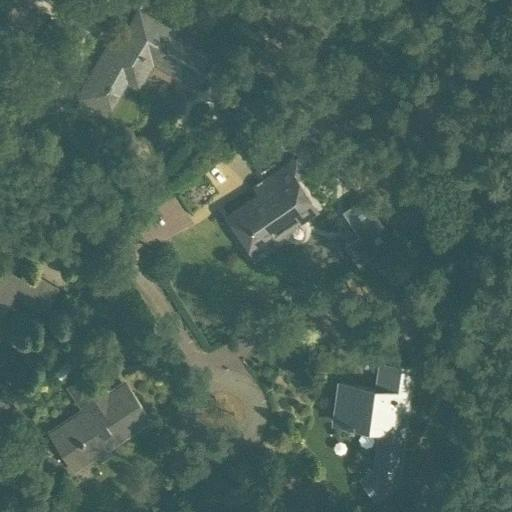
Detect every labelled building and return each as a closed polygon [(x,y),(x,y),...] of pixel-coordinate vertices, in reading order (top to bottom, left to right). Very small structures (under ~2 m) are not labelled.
[(108,45),(77,98),(105,114),(125,80),(136,78),(134,70),(143,54),(155,61),(154,63),(172,73),(176,66),(199,79),(212,57),(169,33),(172,29),(138,9),(128,26),(136,31),(128,45),(115,49),(108,45)] [(303,64),(287,77),(303,97),(315,88),(305,76),(310,72),(303,64)] [(300,107),(278,122),(293,144),(315,129),(300,107)] [(248,200),(227,214),(250,250),(261,242),(266,250),(277,243),(274,237),(315,209),(295,178),(302,173),(293,160),(254,187),(262,199),(252,206),(248,200)] [(357,236),(342,246),(356,266),(391,242),(377,222),(361,198),(340,212),(357,236)] [(0,266),(0,309),(1,310),(12,291),(22,296),(20,300),(43,313),(57,289),(23,269),(18,277),(0,266)] [(340,384),(335,422),(345,423),(345,425),(351,426),(351,424),(380,428),(374,470),(362,479),(376,497),(396,481),(411,368),(379,364),(375,389),(340,384)] [(83,409),(49,432),(65,454),(62,456),(74,474),(98,458),(100,462),(111,454),(107,449),(149,421),(121,380),(106,390),(93,370),(68,387),(83,409)]
